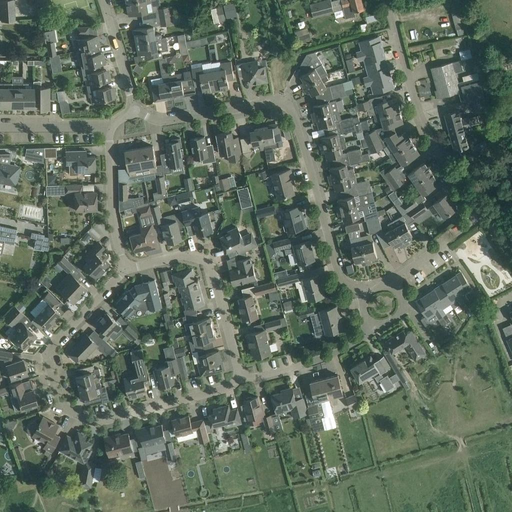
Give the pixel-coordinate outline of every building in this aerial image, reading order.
[(0,0),(0,4),(1,21),(15,20),(14,7),(6,8),(5,2),(7,2),(6,0),(0,0)] [(159,18),(171,16),(169,6),(158,8),(156,0),(143,0),(127,3),(128,11),(129,11),(130,16),(158,11),(159,18)] [(334,12),(331,0),(326,0),(310,4),(313,17),(334,12)] [(361,0),(340,0),(345,18),(355,15),(354,12),(364,9),(361,0)] [(237,16),(234,3),(224,5),(227,18),(237,16)] [(215,23),(226,20),(222,6),(211,9),(215,23)] [(462,28),(457,11),(451,13),(456,30),(462,28)] [(171,16),(159,18),(161,26),(173,24),(171,16)] [(136,42),(161,38),(161,34),(155,36),(153,26),(135,29),(136,34),(135,34),(136,42)] [(88,27),(76,27),(76,34),(77,34),(78,39),(73,40),(75,51),(78,51),(98,47),(99,47),(98,38),(95,38),(95,36),(89,37),(88,34),(88,27)] [(298,30),(295,31),(300,44),(311,40),(309,33),(307,28),(298,30)] [(206,36),(187,40),(188,47),(207,42),(206,36)] [(161,38),(136,42),(138,50),(139,50),(140,55),(146,54),(147,61),(163,58),(162,52),(168,50),(166,37),(162,38),(161,38)] [(357,53),(358,56),(383,49),(381,41),(379,42),(378,37),(360,42),(363,51),(357,53)] [(46,42),(48,56),(56,55),(53,41),(46,42)] [(280,49),(273,46),(270,52),(277,56),(280,49)] [(85,67),(100,65),(105,64),(103,55),(101,55),(100,53),(99,53),(98,47),(78,51),(80,62),(79,62),(80,68),(81,68),(85,67)] [(383,49),(358,56),(359,60),(364,59),(367,68),(385,62),(384,58),(385,57),(383,49)] [(461,60),(472,57),(470,49),(459,51),(461,60)] [(307,54),(300,66),(305,69),(307,73),(301,76),(304,82),(301,84),(303,88),(326,74),(326,75),(328,74),(322,64),(315,52),(307,54)] [(59,54),(56,55),(48,56),(52,72),(62,70),(59,54)] [(166,58),(160,59),(163,77),(169,75),(166,58)] [(347,59),(346,60),(347,65),(348,67),(349,71),(355,70),(352,58),(347,59)] [(463,81),(458,82),(456,72),(463,70),(460,60),(442,65),(443,72),(434,75),(438,92),(436,93),(437,98),(440,97),(459,92),(461,101),(464,100),(464,101),(472,99),(482,96),(484,96),(479,80),(478,72),(462,76),(463,81)] [(234,79),(231,61),(220,63),(221,69),(212,71),(216,89),(220,88),(221,90),(229,88),(228,80),(234,79)] [(242,64),(237,65),(239,76),(244,76),(244,79),(251,78),(252,84),(255,84),(267,81),(265,66),(258,67),(257,61),(242,64)] [(386,67),(385,62),(367,68),(369,77),(364,78),(365,81),(390,75),(388,67),(386,67)] [(85,67),(81,68),(83,79),(85,79),(86,85),(87,85),(91,84),(103,82),(110,81),(108,72),(106,72),(106,70),(101,70),(100,65),(85,67)] [(216,89),(212,71),(204,72),(203,66),(191,69),(192,71),(194,84),(195,86),(202,85),(203,93),(211,91),(211,90),(216,89)] [(185,96),(183,86),(194,84),(192,71),(183,72),(183,73),(169,76),(173,97),(182,96),(182,97),(185,96)] [(326,75),(326,74),(303,88),(305,92),(309,90),(312,96),(326,87),(323,82),(329,79),(326,75)] [(390,75),(365,81),(366,85),(371,84),(374,93),(392,88),(391,83),(392,83),(390,75)] [(12,83),(11,107),(22,107),(23,84),(23,76),(12,76),(12,83)] [(154,79),(151,79),(152,84),(153,93),(155,101),(162,100),(164,100),(164,99),(173,97),(169,76),(164,77),(154,79)] [(361,82),(359,76),(351,78),(352,80),(353,84),(361,82)] [(352,80),(329,86),(331,92),(353,87),(353,84),(352,80)] [(33,84),(33,88),(33,103),(39,103),(39,109),(48,109),(48,87),(40,87),(40,81),(33,81),(33,84)] [(91,84),(87,85),(89,97),(90,96),(91,102),(105,100),(115,98),(114,89),(111,89),(111,87),(104,88),(103,82),(91,84)] [(11,107),(11,83),(1,83),(1,107),(11,107)] [(23,84),(22,107),(33,107),(33,103),(33,88),(33,84),(23,84)] [(353,87),(331,92),(333,98),(353,93),(352,89),(354,88),(353,87)] [(57,98),(57,99),(65,98),(64,90),(57,91),(57,98)] [(472,99),(475,113),(486,110),(482,96),(472,99)] [(359,103),(357,103),(359,111),(368,108),(371,107),(373,114),(374,118),(400,110),(398,103),(396,103),(395,98),(388,100),(385,101),(377,103),(375,98),(369,100),(364,101),(359,103)] [(315,112),(311,113),(312,118),(338,111),(336,100),(329,102),(323,103),(318,105),(313,106),(315,112)] [(402,118),(400,110),(374,118),(375,122),(381,120),(384,128),(402,124),(401,119),(402,118)] [(459,110),(444,114),(448,128),(453,127),(454,128),(465,125),(466,127),(479,124),(477,115),(461,119),(459,110)] [(338,111),(312,118),(314,122),(317,121),(319,127),(323,126),(329,125),(335,123),(335,122),(333,117),(337,116),(340,116),(338,111)] [(352,117),(339,121),(340,127),(354,123),(360,122),(358,116),(353,118),(352,117)] [(340,127),(342,133),(356,129),(357,133),(362,131),(360,122),(354,123),(340,127)] [(270,126),(261,127),(265,149),(267,161),(276,159),(274,147),(283,146),(280,131),(279,123),(272,124),(270,125),(270,126)] [(455,151),(468,148),(463,128),(466,127),(465,125),(454,128),(453,127),(448,128),(455,151)] [(252,128),(250,128),(251,138),(253,145),(260,144),(261,149),(265,149),(261,127),(252,129),(252,128)] [(379,139),(375,130),(364,135),(368,144),(379,139)] [(242,159),(240,145),(234,146),(232,132),(217,134),(221,154),(227,152),(229,161),(242,159)] [(389,154),(390,157),(413,143),(408,136),(407,137),(404,133),(398,137),(395,132),(384,137),(386,140),(389,144),(384,147),(389,154)] [(323,143),(319,144),(321,149),(345,142),(344,137),(339,138),(337,133),(321,137),(323,143)] [(207,149),(205,136),(191,139),(194,159),(201,157),(202,163),(216,161),(213,148),(207,149)] [(243,152),(251,151),(248,137),(240,138),(243,152)] [(168,153),(160,154),(162,164),(163,167),(163,169),(171,168),(171,172),(172,174),(184,172),(183,165),(182,158),(181,151),(180,146),(181,146),(180,138),(171,140),(172,142),(166,143),(168,153)] [(379,139),(368,144),(371,153),(383,148),(379,139)] [(474,154),(488,149),(485,141),(471,147),(474,154)] [(327,159),(344,154),(342,148),(347,147),(345,142),(321,149),(322,153),(326,152),(327,159)] [(413,143),(390,157),(393,161),(398,157),(403,165),(419,155),(416,151),(417,150),(413,143)] [(153,146),(139,148),(143,174),(154,172),(157,171),(156,165),(155,155),(153,146)] [(44,147),(26,147),(26,154),(36,154),(36,157),(44,157),(44,147)] [(56,157),(56,147),(44,147),(44,157),(56,157)] [(139,148),(125,150),(128,169),(129,170),(130,176),(143,174),(139,148)] [(349,158),(362,155),(360,149),(347,152),(349,158)] [(72,150),(65,150),(65,164),(69,164),(69,172),(69,174),(77,174),(77,172),(85,172),(95,171),(94,156),(86,156),(86,150),(82,150),(72,150)] [(0,181),(15,184),(18,167),(8,165),(10,154),(0,153),(0,181)] [(357,156),(348,158),(350,164),(358,162),(357,156)] [(423,163),(409,173),(414,181),(409,185),(411,188),(432,173),(427,166),(426,167),(423,163)] [(329,180),(354,173),(353,168),(348,170),(346,164),(330,168),(332,175),(328,176),(329,180)] [(384,168),(380,172),(388,183),(400,174),(396,168),(395,166),(387,172),(384,168)] [(281,172),(272,174),(278,197),(285,195),(294,193),(292,183),(294,182),(293,178),(290,169),(281,172)] [(352,184),(357,183),(354,173),(329,180),(330,185),(334,184),(336,190),(352,186),(352,184)] [(432,173),(411,188),(413,191),(418,187),(423,193),(415,199),(413,196),(403,204),(408,211),(422,201),(426,199),(424,195),(439,185),(436,180),(437,180),(432,173)] [(388,183),(390,186),(394,191),(396,189),(395,188),(405,181),(403,179),(400,174),(388,183)] [(213,175),(214,183),(218,182),(218,184),(216,184),(218,191),(232,188),(229,176),(219,179),(218,175),(213,175)] [(168,196),(164,176),(155,178),(158,192),(153,193),(155,200),(156,200),(168,196)] [(358,189),(370,186),(369,181),(357,184),(358,189)] [(82,192),(82,184),(45,185),(46,195),(65,194),(65,193),(75,193),(75,210),(96,210),(95,191),(82,192)] [(128,184),(119,184),(120,211),(135,206),(133,198),(128,198),(128,184)] [(248,186),(237,189),(240,200),(242,207),(252,205),(251,198),(248,186)] [(360,195),(372,192),(370,186),(358,189),(360,195)] [(390,186),(385,189),(389,194),(393,191),(394,191),(390,186)] [(189,191),(176,194),(178,203),(192,200),(194,199),(192,190),(189,191)] [(389,194),(388,194),(395,204),(395,205),(401,201),(400,200),(398,198),(393,191),(389,194)] [(337,211),(375,202),(372,192),(360,195),(355,196),(355,195),(338,199),(340,206),(336,207),(337,211)] [(434,203),(435,203),(429,207),(434,214),(439,210),(443,217),(448,214),(452,220),(461,214),(456,208),(457,208),(447,194),(434,203)] [(155,200),(149,202),(155,223),(164,221),(159,204),(158,205),(156,200),(155,200)] [(401,201),(395,205),(403,215),(408,211),(403,204),(401,201)] [(428,209),(422,201),(408,211),(414,219),(428,209)] [(142,232),(131,235),(135,252),(145,249),(145,251),(159,247),(152,223),(155,223),(149,202),(144,203),(136,205),(137,211),(138,211),(142,226),(140,227),(142,232)] [(344,221),(360,217),(360,216),(364,215),(364,214),(377,211),(375,202),(337,211),(339,216),(342,215),(344,221)] [(276,213),(273,204),(256,210),(259,218),(276,213)] [(136,205),(124,209),(126,215),(133,213),(137,211),(136,205)] [(289,231),(306,227),(300,206),(283,210),(286,223),(284,224),(283,226),(285,230),(286,231),(288,231),(289,231)] [(198,207),(182,211),(184,216),(186,225),(194,223),(197,235),(213,230),(210,221),(209,215),(213,214),(212,211),(208,212),(200,214),(198,207)] [(373,219),(379,217),(378,216),(377,211),(364,214),(364,215),(365,221),(366,220),(372,219),(373,219)] [(408,211),(403,215),(392,221),(405,245),(409,243),(408,239),(413,236),(423,231),(414,219),(408,211)] [(170,223),(161,225),(164,236),(166,236),(168,243),(182,239),(178,227),(184,225),(182,217),(176,219),(174,214),(168,215),(170,223)] [(379,217),(373,219),(376,232),(382,230),(379,217)] [(376,232),(372,219),(366,220),(370,234),(376,232)] [(390,230),(386,233),(392,244),(394,247),(399,244),(401,247),(405,245),(392,221),(387,223),(390,230)] [(360,229),(358,223),(345,226),(347,232),(348,232),(358,229),(360,229)] [(0,239),(3,240),(3,242),(4,242),(13,244),(16,229),(0,225),(0,239)] [(228,234),(221,237),(227,251),(237,247),(240,253),(249,249),(257,245),(253,235),(251,232),(241,236),(237,227),(236,228),(227,232),(228,234)] [(358,229),(348,232),(350,240),(352,247),(351,247),(356,263),(362,262),(363,265),(367,264),(362,244),(360,236),(358,229)] [(31,232),(30,237),(36,238),(34,248),(41,249),(48,251),(48,240),(48,237),(44,236),(44,234),(37,233),(31,232)] [(314,259),(309,240),(291,245),(289,238),(265,244),(267,252),(268,252),(269,259),(275,250),(285,248),(286,254),(296,251),(299,263),(314,259)] [(105,248),(98,242),(84,257),(88,260),(83,266),(96,278),(108,266),(98,256),(105,248)] [(377,258),(373,242),(362,244),(367,264),(372,263),(371,259),(377,258)] [(67,271),(73,265),(63,256),(57,262),(67,271)] [(252,264),(250,257),(248,258),(247,258),(242,259),(237,260),(239,268),(230,270),(233,285),(257,279),(253,264),(252,264)] [(195,281),(192,269),(172,274),(174,281),(176,281),(177,286),(178,286),(178,285),(195,281)] [(169,288),(167,281),(169,280),(166,270),(160,272),(163,282),(164,289),(169,288)] [(86,289),(69,273),(56,287),(73,303),(86,289)] [(279,286),(299,280),(297,273),(277,278),(279,286)] [(472,289),(462,273),(457,276),(457,275),(450,279),(464,301),(467,299),(464,294),(472,289)] [(303,279),(309,300),(324,296),(319,275),(303,279)] [(129,290),(116,303),(124,310),(129,315),(130,316),(133,313),(139,307),(141,309),(145,310),(146,309),(148,309),(150,309),(162,306),(157,289),(155,279),(143,283),(144,285),(136,287),(131,292),(129,290)] [(461,303),(464,301),(450,279),(443,284),(444,285),(440,288),(450,303),(458,298),(461,303)] [(198,280),(195,281),(178,285),(178,286),(180,292),(182,292),(183,297),(201,292),(198,280)] [(276,289),(274,282),(255,287),(257,294),(276,289)] [(450,303),(440,288),(435,290),(435,289),(428,294),(442,316),(445,313),(442,308),(450,303)] [(53,308),(59,302),(52,296),(48,292),(42,298),(47,303),(35,316),(48,329),(61,315),(53,308)] [(183,297),(181,297),(183,304),(185,304),(186,309),(205,304),(201,292),(183,297)] [(481,292),(476,295),(480,301),(485,297),(481,292)] [(422,299),(417,302),(426,315),(421,319),(425,326),(431,322),(428,318),(436,313),(439,318),(442,316),(428,294),(421,298),(422,299)] [(244,297),(239,298),(241,307),(239,307),(240,312),(243,321),(252,318),(258,317),(253,295),(249,296),(244,297)] [(293,308),(291,300),(283,302),(286,310),(293,308)] [(341,313),(339,305),(320,310),(326,333),(343,329),(339,314),(341,313)] [(23,314),(14,306),(3,317),(12,326),(13,325),(18,319),(23,314)] [(314,313),(313,307),(299,311),(300,317),(314,313)] [(99,334),(107,341),(111,336),(112,338),(122,327),(107,313),(97,324),(103,330),(99,334)] [(198,321),(196,313),(183,317),(186,329),(192,328),(193,333),(213,328),(210,317),(198,321)] [(120,315),(116,320),(125,327),(128,322),(120,315)] [(280,319),(266,322),(267,328),(268,330),(282,326),(287,325),(285,317),(280,319)] [(15,332),(10,338),(15,344),(17,342),(24,349),(36,336),(29,329),(27,327),(22,322),(18,319),(13,325),(16,328),(14,331),(15,332)] [(124,329),(123,330),(133,338),(134,340),(138,344),(144,338),(140,334),(129,324),(124,329)] [(213,328),(193,333),(195,339),(189,340),(192,352),(204,349),(202,343),(216,339),(213,328)] [(271,352),(265,329),(246,334),(249,343),(251,343),(254,357),(271,352)] [(426,353),(411,331),(406,334),(404,330),(395,335),(402,347),(406,344),(416,360),(426,353)] [(113,348),(102,337),(96,343),(87,334),(78,343),(79,344),(69,354),(76,361),(81,356),(85,359),(97,346),(106,355),(113,348)] [(402,347),(395,335),(385,341),(390,348),(384,352),(389,361),(395,357),(392,352),(402,347)] [(185,347),(175,349),(177,356),(186,354),(185,347)] [(148,374),(149,373),(142,348),(131,351),(136,375),(142,374),(142,372),(147,370),(148,374)] [(10,360),(12,352),(0,349),(0,358),(3,358),(5,366),(6,365),(11,379),(27,374),(22,359),(11,363),(10,360)] [(222,363),(219,351),(199,356),(201,362),(198,363),(201,376),(214,372),(212,365),(222,363)] [(176,358),(180,372),(182,380),(188,379),(182,356),(176,358)] [(364,360),(351,368),(356,376),(359,381),(373,373),(378,381),(380,380),(386,390),(394,385),(392,383),(399,379),(396,373),(389,377),(387,374),(384,377),(381,373),(390,367),(389,364),(383,356),(374,361),(371,356),(364,360)] [(166,366),(154,369),(156,377),(159,387),(164,386),(165,389),(171,388),(170,384),(175,383),(173,374),(180,372),(176,358),(169,360),(167,360),(165,361),(166,366)] [(77,379),(79,387),(100,382),(99,376),(101,376),(99,368),(94,369),(93,365),(80,368),(82,374),(74,377),(75,379),(77,379)] [(402,368),(396,372),(403,384),(404,384),(406,388),(410,386),(407,382),(409,381),(402,368)] [(136,375),(124,378),(130,399),(140,396),(139,394),(143,393),(142,391),(147,389),(145,385),(151,384),(149,373),(148,374),(147,370),(142,372),(142,374),(136,375)] [(329,398),(343,394),(338,375),(324,378),(329,398)] [(104,388),(119,384),(118,378),(103,382),(104,388)] [(316,401),(329,398),(324,378),(311,382),(316,400),(316,401)] [(25,392),(21,382),(9,386),(12,396),(10,396),(14,410),(21,408),(21,410),(37,405),(32,390),(25,392)] [(102,387),(100,382),(79,387),(81,396),(80,396),(80,399),(88,397),(90,403),(102,400),(101,393),(98,394),(96,389),(102,387)] [(282,392),(271,395),(274,404),(277,413),(292,409),(294,417),(307,413),(303,398),(296,400),(293,389),(292,387),(285,389),(281,390),(282,392)] [(359,405),(354,394),(346,398),(351,408),(353,407),(358,405),(359,405)] [(251,423),(259,421),(257,416),(265,415),(263,407),(261,408),(258,396),(252,398),(251,397),(246,398),(246,400),(244,400),(245,404),(242,405),(245,420),(249,419),(251,423)] [(316,400),(307,402),(311,418),(313,426),(314,431),(325,428),(322,416),(319,415),(316,401),(316,400)] [(214,413),(209,415),(209,418),(211,424),(212,426),(225,422),(227,427),(241,423),(240,418),(237,408),(230,410),(229,406),(229,405),(222,406),(213,409),(214,413)] [(175,428),(169,430),(171,436),(177,435),(178,441),(199,436),(200,442),(209,440),(207,432),(206,429),(204,420),(194,422),(195,423),(191,424),(189,415),(173,419),(175,428)] [(275,430),(271,415),(263,417),(268,433),(275,430)] [(278,415),(272,417),(275,429),(282,428),(278,415)] [(28,427),(27,429),(28,433),(33,436),(47,443),(44,447),(47,448),(44,454),(49,456),(52,451),(55,446),(60,437),(54,434),(58,425),(44,417),(39,425),(36,423),(33,423),(28,427)] [(150,425),(139,428),(142,438),(144,446),(146,452),(165,447),(165,443),(167,443),(164,434),(163,430),(162,424),(150,427),(150,425)] [(246,431),(241,433),(244,445),(249,443),(246,431)] [(75,439),(68,435),(60,450),(85,463),(92,449),(91,449),(91,448),(90,447),(92,443),(85,439),(87,437),(78,432),(75,439)] [(116,434),(105,437),(107,447),(110,456),(123,452),(124,454),(133,452),(131,443),(130,439),(128,433),(121,435),(120,433),(116,434)] [(176,457),(172,441),(167,443),(165,443),(165,447),(169,459),(176,457)] [(177,461),(170,463),(172,470),(179,468),(177,461)] [(95,464),(85,462),(81,484),(91,486),(95,464)]
